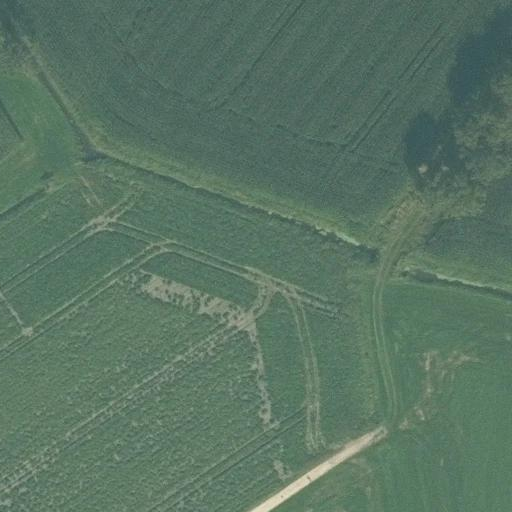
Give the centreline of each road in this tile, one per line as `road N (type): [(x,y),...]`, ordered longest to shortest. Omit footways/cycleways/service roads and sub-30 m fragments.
road 1 (track): [(256,511),(396,414),(402,388),(379,277)]
road 2 (unclassified): [(511,92),(397,241),(379,277)]
